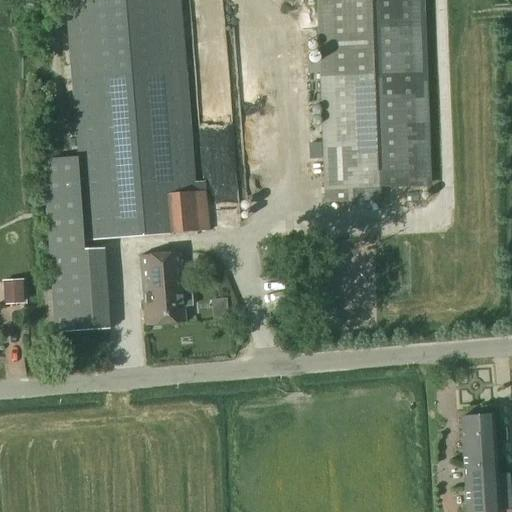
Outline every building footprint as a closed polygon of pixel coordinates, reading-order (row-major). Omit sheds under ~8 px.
[(44,159),(54,333),(109,330),(103,249),(91,250),(90,240),(197,232),(194,193),(193,193),(180,0),(65,0),(77,158),(44,159)] [(426,186),(419,0),(320,0),(326,130),(322,130),(325,203),(385,201),(385,188),(426,186)] [(179,255),(139,258),(145,325),(185,322),(179,255)] [(21,281),(3,282),(5,305),(23,304),(21,281)] [(498,511),(492,416),(460,419),(465,511),(498,511)]
